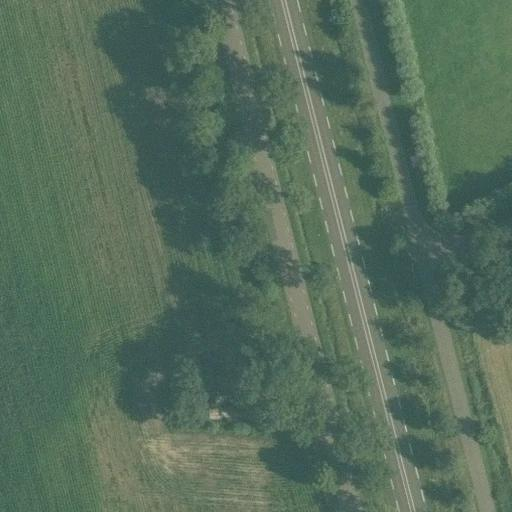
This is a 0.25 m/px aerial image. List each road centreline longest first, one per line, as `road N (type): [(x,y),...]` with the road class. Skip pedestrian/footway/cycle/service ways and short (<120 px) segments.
road 1 (primary): [(409,511),(280,0)]
road 2 (unclassified): [(348,511),(223,0)]
road 3 (unclassified): [(422,265),(357,0)]
road 4 (unclassified): [(486,511),(422,265)]
